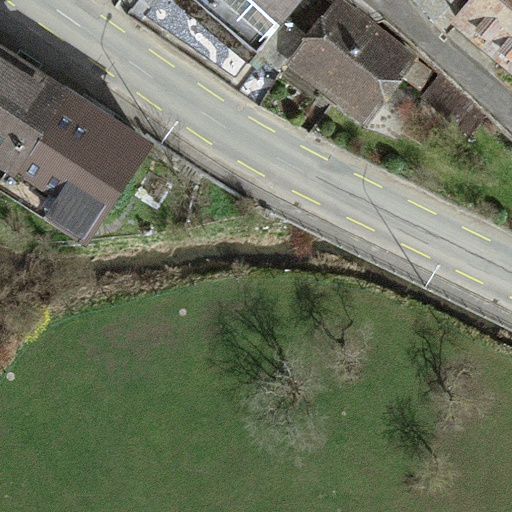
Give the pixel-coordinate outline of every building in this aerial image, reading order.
[(205,0),(204,2),(277,54),(316,0),(205,0)] [(423,49),(349,0),(327,0),(287,60),(375,119),(423,49)] [(511,0),(474,0),(456,22),(511,69),(511,0)] [(55,45),(0,6),(0,121),(2,123),(55,45)] [(150,107),(65,52),(0,151),(85,207),(150,107)]
